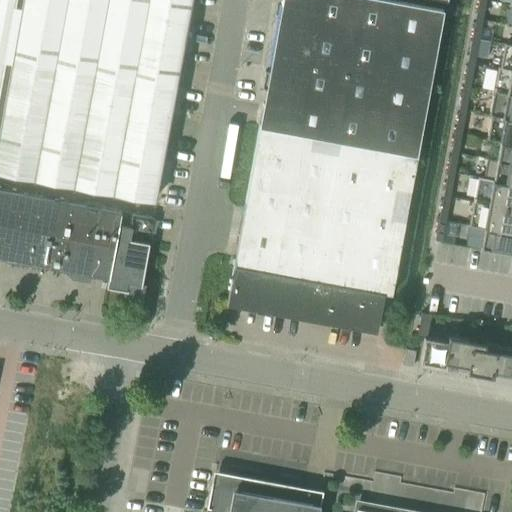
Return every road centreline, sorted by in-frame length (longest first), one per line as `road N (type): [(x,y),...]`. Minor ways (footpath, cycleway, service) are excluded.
road 1 (unclassified): [(172,352),(233,0)]
road 2 (tertiary): [(172,352),(511,416)]
road 3 (tertiary): [(0,323),(172,352)]
road 4 (unknown): [(101,511),(134,346)]
